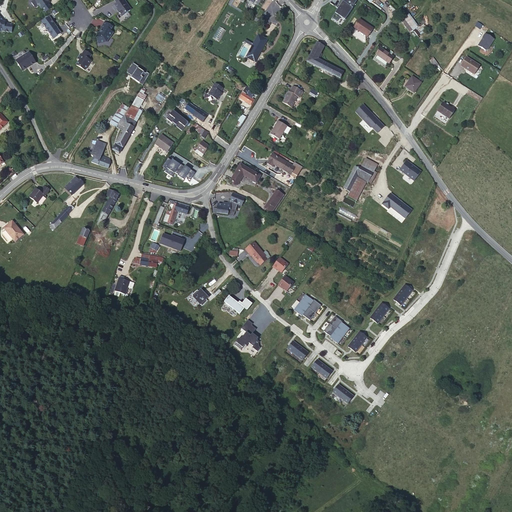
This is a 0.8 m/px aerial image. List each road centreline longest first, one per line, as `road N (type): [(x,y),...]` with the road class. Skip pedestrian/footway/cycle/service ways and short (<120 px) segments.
road 1 (tertiary): [(466,215),(387,107),(306,21)]
road 2 (tertiary): [(306,21),(200,191)]
road 3 (residential): [(466,215),(424,302),(355,368)]
road 4 (residential): [(200,191),(219,251),(269,309),(309,338)]
road 5 (tertiary): [(200,191),(55,166)]
